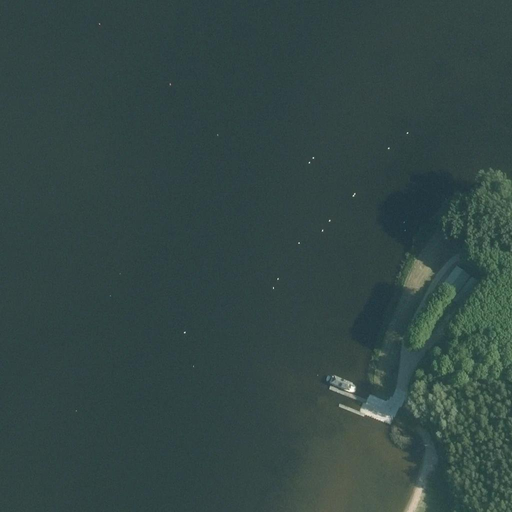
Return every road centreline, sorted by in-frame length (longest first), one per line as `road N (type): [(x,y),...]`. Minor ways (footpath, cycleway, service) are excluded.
road 1 (track): [(511,255),(473,248),(438,276),(405,346),(402,384)]
road 2 (track): [(361,410),(377,415),(392,407),(412,365),(458,310)]
